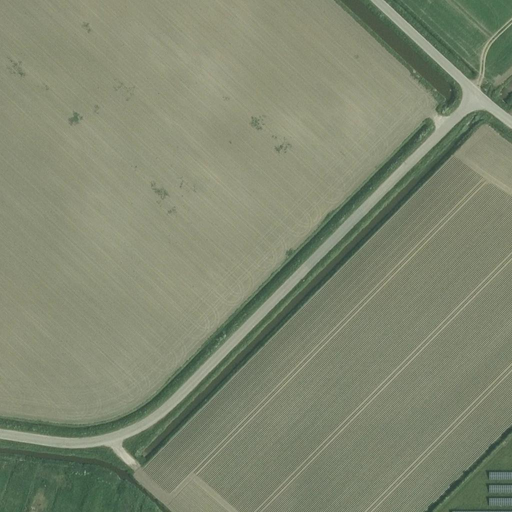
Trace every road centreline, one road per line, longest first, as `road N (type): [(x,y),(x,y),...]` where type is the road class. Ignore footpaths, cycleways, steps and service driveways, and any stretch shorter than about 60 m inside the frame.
road 1 (unclassified): [(477,95),(147,422),(66,444),(0,432)]
road 2 (unclassified): [(477,95),(373,0)]
